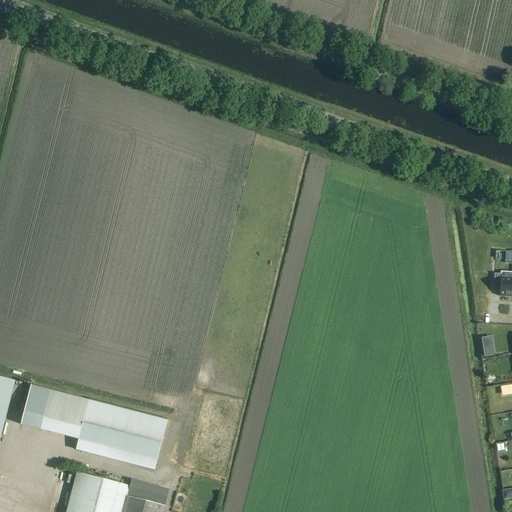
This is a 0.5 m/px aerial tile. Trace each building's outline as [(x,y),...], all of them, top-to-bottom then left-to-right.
[(511,280),(511,278),(499,277),(497,296),(509,297),(511,280)] [(494,356),(491,336),(481,338),(484,357),(494,356)] [(0,377),(0,440),(15,382),(0,377)] [(167,420),(33,385),(23,424),(79,438),(76,449),(154,470),(167,420)] [(478,455),(489,455),(488,445),(477,446),(478,455)] [(162,511),(164,505),(125,495),(127,487),(77,474),(66,511),(162,511)] [(511,498),(511,491),(503,493),(504,500),(511,498)]
